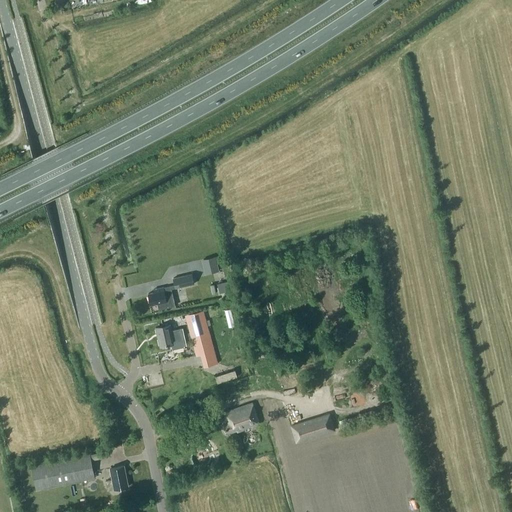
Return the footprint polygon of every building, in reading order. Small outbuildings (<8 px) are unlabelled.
[(207,273),(219,270),(215,256),(203,259),(207,273)] [(192,274),(173,278),(176,288),(194,283),(192,274)] [(220,293),(230,290),(228,281),(217,283),(220,293)] [(171,288),(164,290),(163,287),(154,289),(154,292),(148,293),(151,305),(158,303),(159,309),(161,308),(161,309),(166,308),(166,307),(175,305),(171,288)] [(216,314),(222,334),(232,332),(226,312),(216,314)] [(204,313),(187,318),(191,332),(187,333),(189,339),(192,338),(197,355),(214,351),(204,313)] [(184,345),(186,345),(183,327),(172,330),(170,324),(156,327),(160,346),(173,343),(174,349),(184,346),(184,345)] [(259,424),(252,402),(225,412),(228,423),(224,424),(227,433),(236,430),(237,432),(244,430),(243,427),(251,425),(251,427),(259,424)] [(330,415),(291,427),(296,443),(334,431),(330,415)] [(90,454),(31,466),(36,489),(95,478),(90,454)] [(128,486),(124,465),(110,468),(112,479),(106,481),(107,486),(113,485),(114,489),(128,486)]
